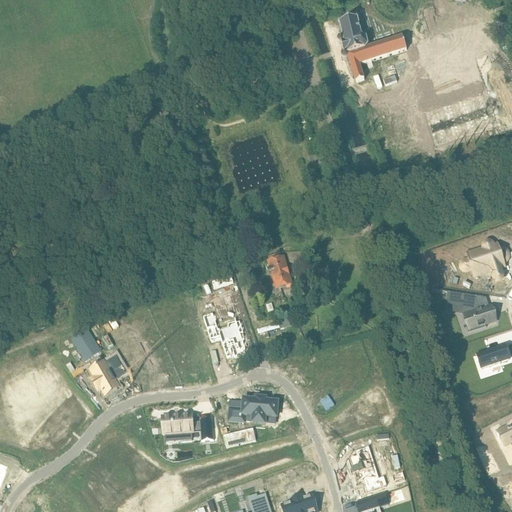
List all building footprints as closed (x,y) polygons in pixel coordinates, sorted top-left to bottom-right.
[(0,0),(0,40),(49,28),(42,2),(47,0),(0,0)] [(339,40),(338,42),(339,44),(341,45),(344,55),(343,55),(342,57),(343,59),(345,60),(349,59),(356,83),(364,80),(365,80),(367,87),(415,71),(408,51),(405,52),(405,51),(406,51),(403,40),(403,38),(384,43),(365,49),(368,45),(366,37),(361,34),(357,20),(349,22),(340,24),(343,40),(341,39),(339,40)] [(430,114),(439,142),(439,143),(441,144),(442,144),(443,144),(511,122),(511,71),(509,62),(508,61),(507,60),(505,60),(504,60),(491,64),(490,65),(489,67),(496,89),(433,110),(432,110),(431,111),(430,113),(430,114)] [(461,267),(461,269),(461,270),(462,272),(464,273),(466,273),(468,273),(472,272),(473,274),(474,278),(491,272),(493,278),(494,281),(497,279),(497,278),(499,277),(500,279),(503,278),(502,275),(500,269),(504,268),(503,264),(505,263),(506,263),(506,262),(507,261),(508,259),(509,257),(509,256),(508,254),(508,253),(507,251),(506,250),(505,249),(503,249),(502,249),(501,248),(500,248),(499,249),(498,249),(497,245),(493,246),(492,244),(491,243),(489,243),(487,242),(486,243),(484,244),(483,246),(483,248),(483,250),(466,255),(468,259),(469,261),(464,263),(463,263),(461,265),(461,267)] [(276,290),(292,285),(284,257),(267,262),(270,269),(268,270),(268,272),(270,272),(276,290)] [(212,292),(230,287),(227,277),(210,282),(212,292)] [(449,299),(448,304),(454,305),(462,307),(467,322),(466,322),(467,325),(468,324),(470,332),(468,333),(468,334),(486,328),(486,327),(485,327),(485,325),(495,322),(495,321),(495,320),(494,317),(494,316),(493,317),(493,315),(493,314),(492,311),(490,312),(488,312),(487,308),(480,311),(475,297),(476,297),(449,293),(449,294),(448,298),(449,299)] [(213,316),(203,319),(215,353),(223,350),(227,362),(248,355),(236,318),(217,328),(213,316)] [(302,319),(294,321),(296,328),(304,326),(302,319)] [(142,322),(124,330),(144,378),(163,370),(157,355),(162,353),(151,326),(145,329),(142,322)] [(88,331),(73,340),(85,361),(100,353),(88,331)] [(186,345),(176,349),(187,375),(204,367),(199,357),(200,356),(199,354),(204,352),(196,332),(183,338),(186,345)] [(352,345),(333,351),(337,363),(356,357),(352,345)] [(502,347),(477,355),(479,362),(482,369),(488,367),(508,360),(510,360),(507,353),(507,350),(505,351),(504,346),(502,347)] [(104,361),(88,371),(92,378),(88,380),(96,394),(100,392),(105,399),(120,390),(114,380),(125,373),(116,357),(106,363),(104,361)] [(312,373),(305,378),(314,393),(321,389),(322,391),(338,381),(336,379),(337,378),(333,372),(334,371),(333,369),(332,370),(328,363),(321,368),(319,366),(311,371),(312,373)] [(230,410),(229,422),(242,423),(243,416),(253,416),(253,424),(254,424),(263,424),(263,425),(265,425),(265,417),(276,418),(277,404),(265,403),(266,400),(264,400),(264,401),(257,400),(257,399),(256,399),(255,402),(244,401),(243,411),(230,410)] [(192,415),(162,418),(163,436),(165,436),(182,434),(183,441),(192,440),(191,434),(201,433),(202,442),(201,442),(214,441),(213,441),(211,421),(212,420),(196,421),(196,423),(197,423),(192,424),(192,415)] [(508,427),(497,433),(503,446),(509,443),(511,442),(511,424),(508,427)] [(353,458),(349,459),(352,469),(350,470),(352,475),(354,475),(355,479),(356,479),(357,482),(363,480),(365,486),(366,486),(368,492),(366,493),(387,487),(386,486),(385,486),(384,483),(383,479),(378,481),(372,462),(366,464),(362,450),(359,451),(359,450),(355,452),(356,457),(354,458),(353,458)] [(402,473),(391,476),(391,477),(393,482),(394,484),(393,484),(393,485),(405,481),(402,472),(402,473)] [(371,511),(379,508),(388,505),(385,494),(364,501),(365,501),(368,511),(365,511),(371,511)] [(271,511),(266,495),(257,497),(256,495),(250,497),(250,498),(248,498),(249,500),(248,500),(252,511),(271,511)] [(293,502),(281,506),(282,511),(317,511),(314,503),(305,506),(303,499),(303,497),(300,498),(300,496),(292,498),(293,502)]
